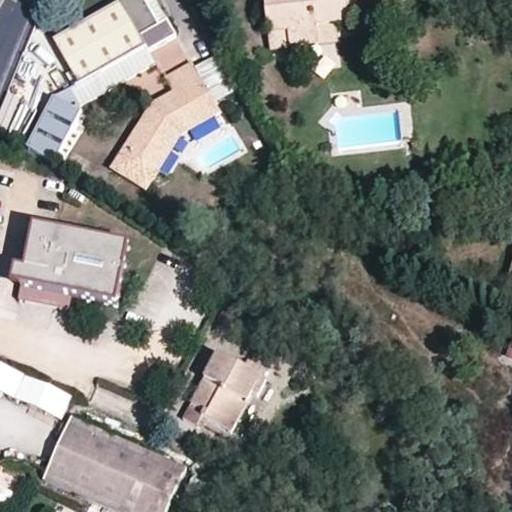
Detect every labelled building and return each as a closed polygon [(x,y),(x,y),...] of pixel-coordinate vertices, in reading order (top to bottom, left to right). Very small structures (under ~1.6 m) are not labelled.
[(120,0),(120,3),(53,42),(79,86),(72,91),(81,106),(154,63),(149,53),(175,37),(154,0),(120,0)] [(345,0),(264,0),(269,35),(288,33),(289,49),(318,46),(316,27),(335,25),(348,23),(345,0)] [(335,25),(316,27),(318,46),(337,43),(335,25)] [(271,51),(289,49),(288,33),(269,35),(271,51)] [(213,58),(196,70),(218,104),(236,93),(213,58)] [(191,63),(165,77),(174,95),(153,106),(114,171),(149,191),(160,171),(150,165),(159,151),(162,153),(176,130),(181,137),(220,113),(191,63)] [(181,137),(176,130),(162,153),(159,151),(150,165),(160,171),(181,137)] [(130,246),(33,226),(20,287),(71,299),(116,308),(130,246)] [(71,299),(20,287),(17,300),(68,311),(71,299)] [(239,313),(230,305),(215,321),(225,329),(239,313)] [(206,423),(232,436),(261,380),(219,357),(193,406),(209,415),(206,423)] [(0,394),(64,420),(74,396),(0,366),(0,394)] [(98,388),(92,401),(140,421),(146,408),(98,388)] [(113,511),(168,511),(187,470),(72,419),(44,482),(113,511)]
